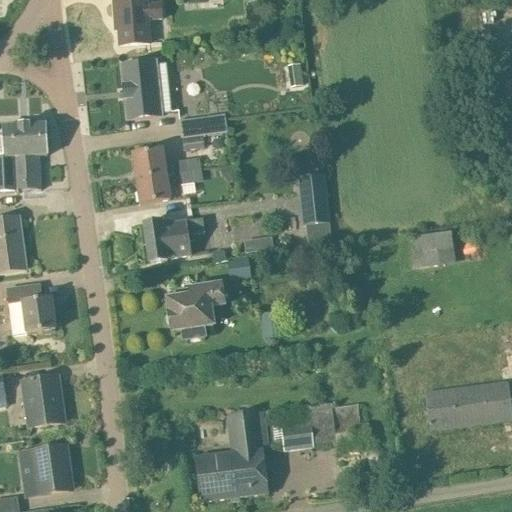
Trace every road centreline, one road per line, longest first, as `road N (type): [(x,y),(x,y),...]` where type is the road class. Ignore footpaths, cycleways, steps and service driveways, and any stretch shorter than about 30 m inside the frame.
road 1 (residential): [(120,511),(65,96)]
road 2 (residential): [(325,511),(511,482)]
